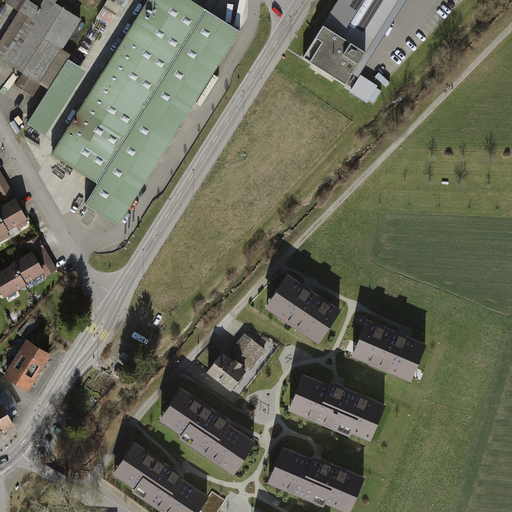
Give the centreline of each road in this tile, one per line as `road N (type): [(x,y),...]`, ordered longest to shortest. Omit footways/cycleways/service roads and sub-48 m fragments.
road 1 (secondary): [(116,297),(292,17)]
road 2 (track): [(511,28),(299,243)]
road 3 (residential): [(116,297),(90,277),(0,127)]
road 4 (secondary): [(17,450),(116,297)]
